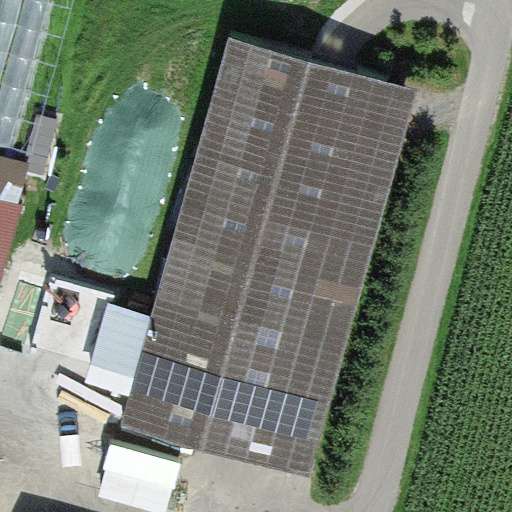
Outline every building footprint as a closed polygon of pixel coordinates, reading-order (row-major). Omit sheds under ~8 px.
[(75,0),(0,0),(0,136),(38,146),(75,0)] [(170,0),(87,0),(0,309),(0,388),(57,405),(170,0)] [(224,28),(180,14),(147,131),(192,143),(224,28)] [(224,28),(192,143),(148,301),(100,287),(74,380),(119,392),(113,413),(306,466),(413,80),(224,28)] [(185,151),(142,140),(104,285),(147,296),(185,151)] [(33,158),(0,148),(0,289),(26,198),(21,197),(33,158)]
